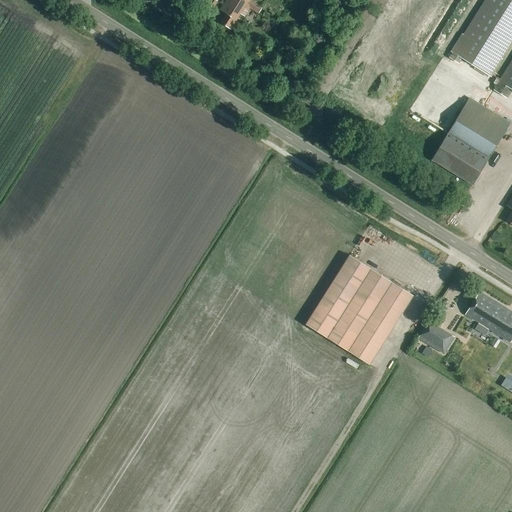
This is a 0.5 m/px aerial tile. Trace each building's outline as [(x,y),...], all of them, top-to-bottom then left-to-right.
[(213,8),(218,2),(215,0),(212,0),(208,5),(213,8)] [(262,9),(249,0),(227,0),(227,1),(226,0),(220,10),(226,14),(220,22),(231,29),(240,14),(245,17),(250,9),(258,15),(262,9)] [(511,41),(511,0),(486,0),(450,58),(460,64),(461,61),(466,64),(467,62),(477,68),(475,70),(489,78),(511,41)] [(511,57),(493,89),(507,98),(511,90),(511,57)] [(488,157),(510,122),(470,98),(448,133),(488,157)] [(472,185),(488,158),(448,134),(432,160),(472,185)] [(487,170),(473,186),(477,189),(491,174),(487,170)] [(369,366),(413,296),(349,256),(306,326),(369,366)] [(509,342),(511,338),(511,312),(480,292),(465,315),(509,342)] [(429,340),(437,327),(429,322),(420,335),(429,340)] [(409,344),(417,335),(408,328),(401,337),(409,344)] [(446,337),(446,351),(444,351),(444,354),(456,354),(455,337),(446,337)]
